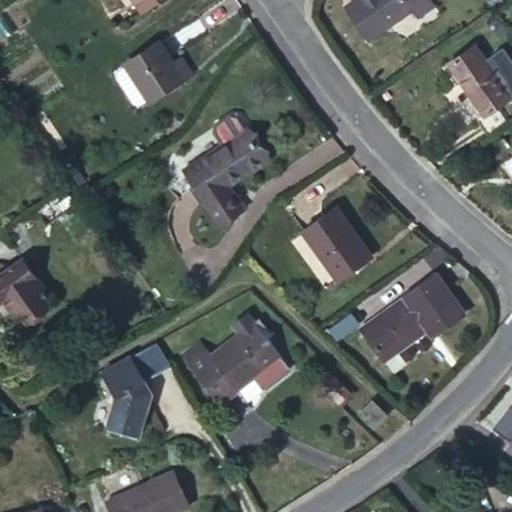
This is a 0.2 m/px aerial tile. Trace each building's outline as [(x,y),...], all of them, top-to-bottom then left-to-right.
[(134,0),(142,11),(157,0),(134,0)] [(354,0),(346,6),(369,39),(412,9),(405,0),(354,0)] [(183,79),(171,61),(158,42),(125,64),(126,65),(117,71),(116,77),(135,103),(140,105),(149,100),(150,101),(183,79)] [(474,47),(448,64),(485,115),(477,121),(488,137),(509,122),(499,106),(510,98),(474,47)] [(179,55),(171,61),(183,79),(185,81),(193,75),(179,55)] [(267,159),(245,128),(184,169),(220,224),(243,209),(228,185),(220,190),(216,185),(233,174),(236,179),(267,159)] [(216,185),(220,190),(228,185),(236,179),(233,174),(216,185)] [(66,196),(58,201),(65,211),(73,205),(66,196)] [(65,211),(58,201),(38,214),(45,224),(65,211)] [(337,207),(302,231),(337,281),(372,256),(337,207)] [(0,304),(5,301),(9,298),(15,306),(10,309),(18,322),(50,302),(37,282),(33,286),(28,278),(33,276),(22,259),(0,272),(0,304)] [(37,282),(33,276),(28,278),(33,286),(37,282)] [(434,276),(362,328),(384,357),(427,328),(433,336),(462,315),(434,276)] [(9,298),(5,301),(10,309),(15,306),(9,298)] [(185,361),(218,403),(237,389),(246,401),(288,368),(245,313),(230,325),(237,335),(209,357),(202,347),(185,361)] [(115,397),(106,430),(137,439),(148,403),(142,394),(148,391),(143,382),(169,367),(154,342),(101,372),(115,397)] [(327,372),(317,382),(339,403),(348,393),(327,372)] [(370,399),(357,413),(373,427),(386,414),(370,399)] [(171,470),(104,500),(109,511),(172,511),(188,505),(171,470)]
